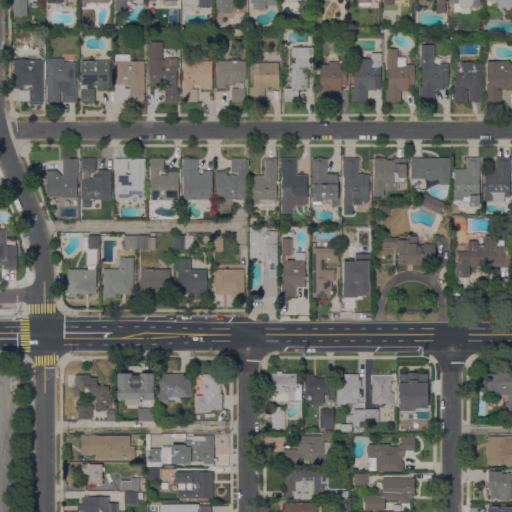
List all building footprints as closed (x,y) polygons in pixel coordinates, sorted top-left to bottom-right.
[(43,0),(43,1),(28,1),(28,0),(27,0),(27,16),(13,16),(13,0),(43,0)] [(115,0),(126,0),(126,11),(115,11),(115,0)] [(227,0),(227,13),(216,13),(216,0),(227,0)] [(276,0),(276,9),(268,9),(268,14),(254,14),(254,11),(251,11),(250,0),(276,0)] [(445,0),(446,12),(439,13),(439,14),(437,14),(437,3),(435,3),(435,0),(445,0)] [(511,7),(511,0),(483,0),(484,1),(495,1),(495,8),(511,7)] [(156,28),(148,28),(148,19),(156,19),(156,28)] [(163,59),(178,59),(178,103),(165,103),(165,89),(169,89),(169,85),(161,85),(161,87),(150,87),(150,42),(163,42),(163,59)] [(421,45),(434,45),(434,66),(440,66),(440,64),(448,64),(449,85),(443,85),(443,90),(435,90),(435,102),(420,102),(420,88),(422,88),(422,66),(421,66),(421,45)] [(314,48),(314,72),(309,72),(308,90),(299,90),(299,102),(285,101),(285,89),(292,89),(292,63),(296,63),(296,57),(292,57),(292,47),(314,48)] [(388,49),(398,49),(398,57),(406,57),(406,65),(415,65),(415,86),(409,86),(409,91),(401,91),(401,102),(386,102),(386,89),(388,89),(388,49)] [(382,53),(382,66),(381,66),(381,90),(379,90),(379,89),(377,89),(377,90),(367,90),(367,101),(352,102),(352,89),(354,89),(354,86),(355,86),(354,52),(361,52),(361,59),(371,59),(371,54),(382,53)] [(145,102),(133,103),(133,104),(128,104),(128,103),(115,103),(115,55),(130,55),(130,61),(145,61),(145,102)] [(47,59),(64,59),(64,62),(75,62),(75,83),(77,83),(77,103),(62,103),(62,92),(60,92),(60,102),(47,103),(47,59)] [(44,86),(39,86),(39,88),(45,88),(45,95),(44,95),(44,103),(29,103),(29,102),(18,102),(18,90),(29,90),(29,88),(31,88),(31,85),(24,85),(24,89),(14,89),(14,60),(30,60),(30,61),(44,61),(44,86)] [(110,61),(110,89),(99,89),(99,86),(89,85),(89,89),(95,89),(95,103),(81,103),(81,61),(110,61)] [(212,61),(212,92),(202,92),(203,86),(193,86),(193,89),(198,89),(198,103),(183,102),(183,61),(212,61)] [(246,61),(246,80),(245,80),(245,103),(232,103),(232,89),(239,89),(239,82),(235,82),(235,85),(226,85),(226,89),(216,89),(216,61),(246,61)] [(511,61),(511,89),(502,90),(502,87),(498,87),(499,90),(501,90),(501,102),(487,102),(487,84),(488,84),(487,61),(511,61)] [(279,62),(279,89),(272,89),(272,87),(269,87),(269,89),(265,89),(266,102),(250,102),(250,88),(253,88),(253,85),(254,85),(254,63),(279,62)] [(333,102),(318,102),(318,88),(320,88),(320,65),(328,65),(328,62),(339,62),(339,65),(348,65),(347,87),(346,87),(346,85),(343,85),(343,87),(342,87),(342,91),(333,91),(333,102)] [(483,102),(470,102),(470,88),(466,88),(466,90),(468,90),(468,102),(454,102),(454,85),(455,85),(455,63),(474,62),(474,63),(482,63),(483,102)] [(359,172),(358,172),(358,174),(364,174),(364,175),(369,175),(369,201),(363,201),(363,205),(353,205),(353,215),(345,215),(344,177),(343,177),(343,161),(342,161),(342,158),(359,157),(359,172)] [(480,207),(469,207),(469,201),(454,201),(454,169),(466,170),(467,157),(481,157),(480,207)] [(511,157),(511,176),(510,176),(510,197),(504,197),(504,203),(493,203),(493,201),(484,201),(484,195),(485,195),(485,170),(497,170),(497,157),(511,157)] [(82,172),(82,158),(96,158),(96,172),(82,172)] [(164,158),(164,171),(160,171),(160,176),(168,175),(168,172),(179,172),(180,200),(162,200),(162,201),(150,201),(150,162),(150,158),(164,158)] [(246,172),(245,172),(245,175),(247,175),(246,200),(216,200),(217,175),(217,172),(227,172),(227,175),(239,175),(239,173),(231,173),(231,158),(246,158),(246,172)] [(277,181),(279,181),(279,184),(277,184),(276,202),(275,202),(275,210),(260,210),(260,204),(251,203),(251,175),(252,175),(252,176),(258,176),(258,175),(260,175),(260,176),(264,176),(264,158),(268,158),(268,159),(272,160),(272,158),(278,158),(277,181)] [(297,158),(297,175),(308,175),(307,205),(290,205),(290,198),(282,198),(282,176),(281,176),(281,162),(281,158),(297,158)] [(327,175),(339,175),(338,198),(340,198),(339,206),(331,206),(331,203),(313,202),(313,199),(314,177),(312,177),(313,159),(319,159),(319,158),(322,158),(327,158),(327,175)] [(407,158),(407,182),(398,182),(398,188),(384,188),(384,197),(374,197),(375,158),(386,158),(386,160),(394,160),(394,158),(407,158)] [(450,158),(450,185),(440,185),(440,180),(424,180),(424,179),(411,178),(411,158),(450,158)] [(78,159),(78,198),(64,198),(64,197),(47,197),(47,178),(46,178),(47,171),(57,171),(62,176),(63,176),(63,159),(75,159),(78,159)] [(146,159),(145,200),(116,200),(116,175),(115,174),(115,159),(146,159)] [(212,200),(211,206),(201,206),(201,200),(184,200),(184,178),(183,178),(183,159),(198,159),(198,175),(203,175),(203,171),(213,171),(212,200)] [(93,179),(93,176),(96,176),(96,174),(99,174),(99,170),(111,170),(112,200),(91,200),(91,208),(83,208),(83,200),(82,200),(81,180),(83,180),(83,178),(93,179)] [(445,203),(440,214),(437,213),(435,218),(418,210),(421,204),(417,203),(418,201),(415,198),(417,194),(422,194),(445,203)] [(500,218),(511,218),(511,244),(504,244),(504,241),(500,241),(500,218)] [(451,231),(451,220),(466,220),(467,231),(451,231)] [(278,231),(278,297),(266,297),(266,299),(260,299),(260,295),(263,295),(263,274),(265,274),(265,260),(258,260),(258,258),(250,258),(250,227),(268,227),(268,232),(278,231)] [(344,228),(352,228),(352,246),(362,246),(362,252),(370,252),(370,281),(357,281),(357,284),(358,284),(358,297),(343,297),(344,228)] [(0,230),(7,230),(7,239),(16,239),(16,246),(17,246),(17,270),(4,270),(4,265),(0,265),(0,230)] [(88,269),(88,265),(87,265),(87,249),(82,249),(82,237),(88,237),(88,236),(90,236),(90,234),(99,234),(99,236),(100,236),(100,249),(97,249),(97,294),(77,294),(77,297),(68,297),(68,269),(88,269)] [(125,250),(125,236),(137,236),(137,249),(125,250)] [(137,236),(149,236),(149,238),(156,238),(156,249),(137,249),(137,236)] [(174,236),(194,236),(194,250),(174,250),(174,236)] [(223,249),(211,249),(211,236),(223,236),(223,249)] [(435,244),(435,259),(422,259),(422,265),(398,265),(398,247),(395,247),(395,246),(383,246),(383,238),(400,238),(400,236),(417,236),(417,245),(435,244)] [(478,245),(484,245),(484,236),(498,236),(498,247),(511,247),(511,267),(470,266),(470,278),(454,278),(455,252),(454,251),(454,243),(468,244),(468,241),(478,241),(478,245)] [(282,238),(292,238),(292,256),(287,256),(287,260),(296,260),(296,252),(305,252),(305,287),(296,287),(296,297),(282,297),(282,238)] [(313,297),(312,248),(339,248),(339,263),(330,263),(330,259),(325,259),(325,270),(335,270),(335,282),(332,282),(332,297),(313,297)] [(117,294),(117,298),(103,298),(104,270),(119,270),(119,258),(134,258),(134,294),(117,294)] [(207,270),(207,297),(196,297),(196,294),(178,294),(178,259),(191,259),(191,270),(207,270)] [(170,270),(170,294),(141,294),(141,270),(170,270)] [(244,270),(244,298),(232,298),(232,294),(214,294),(214,270),(244,270)] [(270,400),(270,390),(272,390),(272,371),(282,371),(282,374),(297,374),(297,384),(302,384),(302,400),(270,400)] [(511,372),(511,415),(506,416),(506,394),(487,395),(487,373),(511,372)] [(118,373),(132,373),(132,375),(140,375),(140,373),(154,373),(154,400),(140,400),(140,405),(125,405),(125,400),(118,400),(118,373)] [(191,374),(191,397),(180,397),(180,400),(159,400),(159,374),(191,374)] [(203,374),(222,374),(222,384),(221,384),(221,394),(222,394),(222,409),(211,409),(211,413),(195,413),(195,395),(203,395),(203,374)] [(328,379),(328,378),(334,378),(334,400),(328,400),(328,395),(324,395),(324,403),(308,403),(308,396),(305,396),(305,374),(313,374),(313,378),(317,378),(317,379),(328,379)] [(337,379),(344,379),(344,374),(358,374),(358,381),(361,381),(361,389),(359,389),(359,403),(345,403),(345,404),(337,404),(337,379)] [(392,375),(392,385),(391,385),(391,392),(394,392),(394,404),(372,404),(372,384),(371,384),(371,374),(392,375)] [(402,375),(425,374),(425,395),(424,395),(424,422),(412,422),(412,416),(399,416),(399,406),(402,406),(402,375)] [(109,386),(109,396),(111,396),(111,405),(107,405),(107,409),(97,409),(97,398),(95,398),(95,395),(94,395),(94,396),(91,396),(91,395),(84,395),(84,396),(74,397),(74,394),(73,394),(73,389),(74,389),(74,386),(75,386),(75,375),(90,375),(90,378),(97,378),(97,384),(98,384),(99,385),(99,386),(109,386)] [(94,406),(94,410),(92,410),(92,419),(78,420),(78,406),(94,406)] [(285,429),(272,429),(272,407),(285,407),(285,422),(285,429)] [(156,408),(156,421),(139,421),(138,408),(156,408)] [(333,428),(320,428),(320,409),(333,409),(333,422),(333,428)] [(365,422),(350,422),(350,415),(353,415),(353,409),(365,409),(365,422)] [(379,409),(379,421),(365,422),(365,409),(379,409)] [(115,422),(104,422),(104,419),(107,419),(107,411),(109,410),(113,410),(115,411),(115,422)] [(425,423),(425,432),(415,432),(415,423),(425,423)] [(130,436),(130,446),(135,446),(135,460),(96,459),(96,455),(81,454),(81,435),(130,436)] [(214,436),(214,466),(204,466),(204,462),(191,462),(190,463),(171,463),(171,445),(184,445),(184,439),(189,439),(189,437),(193,437),(193,436),(214,436)] [(324,443),(332,443),(332,460),(301,461),(301,464),(283,464),(283,450),(297,449),(297,436),(324,436),(324,443)] [(398,447),(398,444),(403,444),(403,436),(415,436),(415,451),(404,451),(404,458),(402,458),(402,462),(404,462),(404,471),(368,471),(368,447),(398,447)] [(511,436),(511,467),(506,467),(506,465),(488,465),(488,456),(486,456),(486,442),(488,442),(488,436),(511,436)] [(162,449),(162,467),(146,467),(146,449),(162,449)] [(103,464),(103,468),(105,468),(105,471),(102,471),(102,479),(104,479),(104,481),(102,481),(102,484),(100,484),(100,486),(97,486),(97,484),(90,484),(90,486),(87,486),(87,484),(85,484),(85,479),(86,479),(86,476),(82,476),(82,464),(103,464)] [(160,468),(160,480),(147,480),(147,468),(160,468)] [(323,491),(321,491),(321,499),(285,500),(285,470),(329,470),(329,483),(323,483),(323,491)] [(511,500),(509,500),(509,498),(507,498),(507,500),(499,500),(499,498),(490,498),(490,489),(489,489),(489,486),(487,486),(487,483),(489,483),(488,471),(501,471),(501,474),(506,474),(506,475),(511,475),(511,500)] [(213,472),(213,499),(179,499),(179,490),(192,490),(192,484),(175,483),(176,472),(213,472)] [(354,475),(368,474),(368,485),(354,485),(354,475)] [(140,478),(140,491),(121,490),(121,480),(131,481),(131,478),(140,478)] [(414,479),(414,496),(412,496),(412,500),(410,500),(410,506),(402,506),(402,503),(400,503),(400,500),(385,500),(385,510),(365,510),(365,495),(380,495),(380,491),(383,491),(383,478),(414,479)] [(349,492),(348,499),(335,499),(335,491),(349,492)] [(138,504),(124,504),(124,492),(138,492),(138,504)] [(109,497),(109,503),(118,503),(118,511),(80,511),(81,511),(78,511),(78,505),(83,505),(83,496),(109,497)] [(317,503),(317,508),(319,508),(319,511),(282,511),(282,509),(285,509),(285,503),(317,503)]
